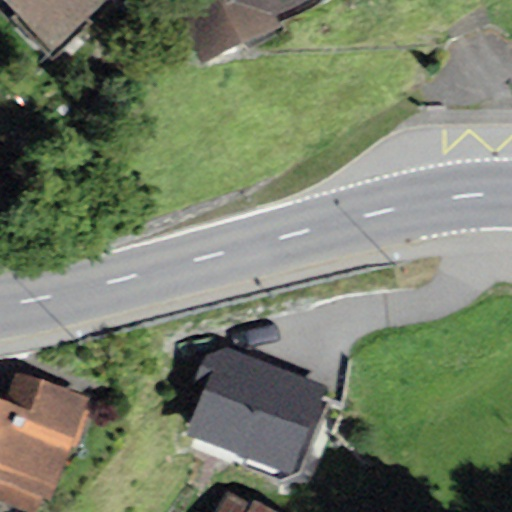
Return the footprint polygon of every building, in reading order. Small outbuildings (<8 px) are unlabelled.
[(144,0),(36,0),(97,53),(144,0)] [(210,0),(188,12),(216,67),(343,0),(210,0)] [(320,390),(215,354),(189,429),(294,465),(320,390)] [(27,398),(0,390),(0,494),(58,511),(68,511),(73,497),(84,500),(114,402),(33,378),(27,398)] [(261,511),(237,496),(226,511),(261,511)]
